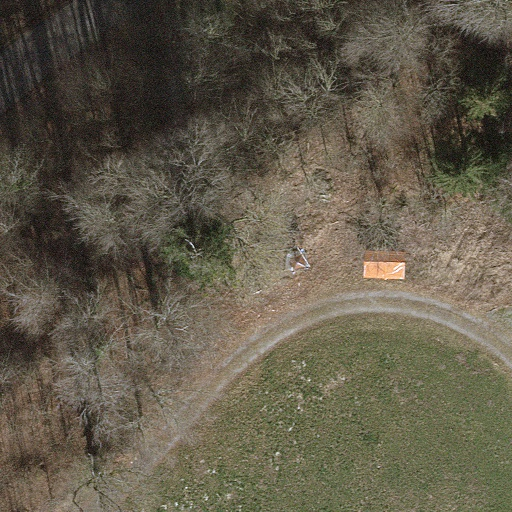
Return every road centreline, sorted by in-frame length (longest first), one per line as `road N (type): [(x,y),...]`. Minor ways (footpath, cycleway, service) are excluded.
road 1 (track): [(92,511),(250,360),(333,315),(433,319),(511,365)]
road 2 (unclassified): [(133,0),(0,94)]
